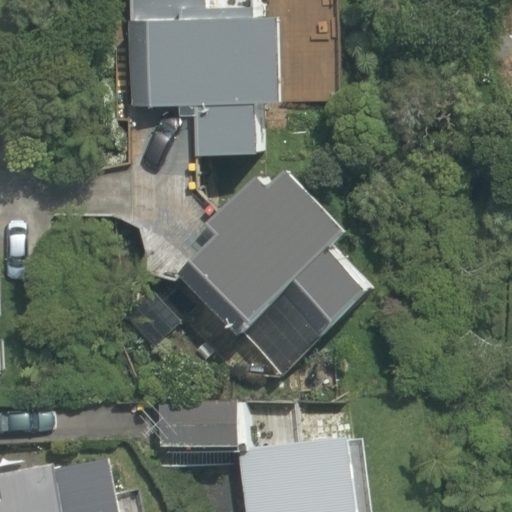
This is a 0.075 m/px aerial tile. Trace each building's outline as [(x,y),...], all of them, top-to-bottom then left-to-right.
[(0,0),(0,47),(9,48),(12,0),(0,0)] [(242,130),(242,182),(311,182),(310,130),(335,130),(333,0),(175,0),(177,131),(242,130)] [(385,356),(438,303),(321,187),(229,280),(301,350),(339,310),(385,356)] [(0,385),(26,386),(28,322),(0,321),(0,385)] [(395,511),(389,447),(276,458),(281,423),(176,407),(169,455),(262,469),(265,511),(395,511)] [(141,511),(131,460),(0,487),(0,511),(141,511)]
